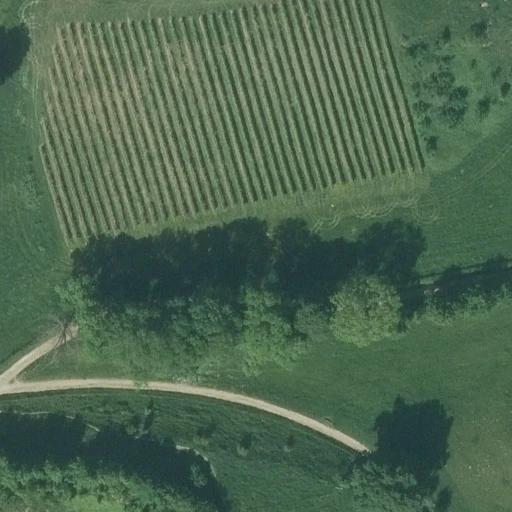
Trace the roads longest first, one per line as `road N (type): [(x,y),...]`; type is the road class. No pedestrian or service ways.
road 1 (track): [(0,379),(74,328),(128,305),(337,306),(511,279)]
road 2 (track): [(0,391),(115,383),(255,404),(356,447),(427,511)]
